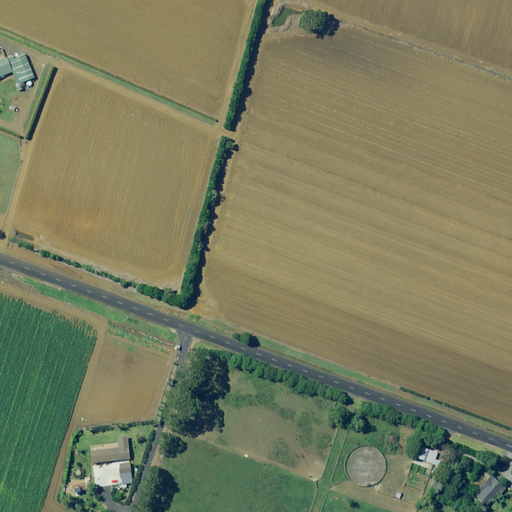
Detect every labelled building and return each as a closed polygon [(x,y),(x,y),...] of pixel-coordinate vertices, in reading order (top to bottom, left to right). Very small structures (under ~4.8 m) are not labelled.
[(0,77),(13,73),(17,83),(15,84),(17,91),(23,89),(21,83),(34,78),(25,54),(19,57),(18,54),(0,60),(0,77)] [(130,459),(127,437),(117,438),(118,443),(91,447),(93,463),(130,459)] [(440,454),(421,446),(416,458),(438,466),(441,458),(438,457),(440,454)] [(133,483),(130,463),(119,464),(122,484),(133,483)] [(504,485),(492,474),(474,495),(486,506),(504,485)]
